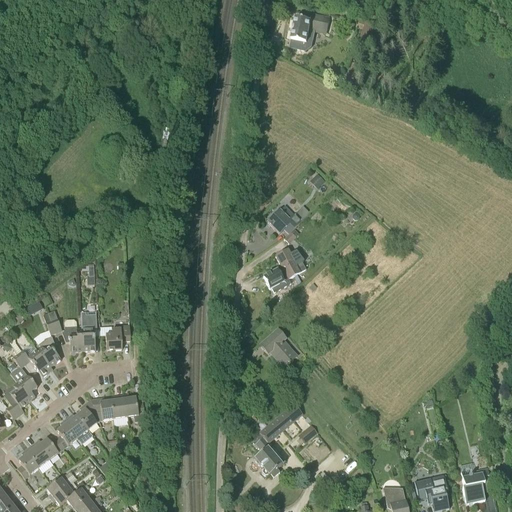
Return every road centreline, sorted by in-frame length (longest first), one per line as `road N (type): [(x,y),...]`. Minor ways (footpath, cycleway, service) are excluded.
road 1 (unclassified): [(0,455),(88,384),(95,369),(138,364)]
road 2 (residential): [(511,479),(497,353)]
